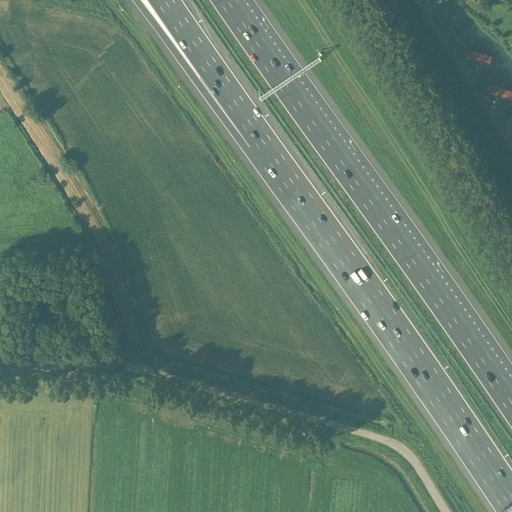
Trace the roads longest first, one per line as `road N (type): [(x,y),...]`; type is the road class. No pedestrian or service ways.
road 1 (motorway): [(511,403),(227,0)]
road 2 (unclassified): [(444,511),(409,457),(369,434),(135,367),(0,368)]
road 3 (motorway): [(263,146),(511,503)]
road 4 (track): [(135,367),(99,233),(0,67)]
road 5 (motorway): [(134,0),(263,146)]
road 6 (motorway): [(161,0),(263,146)]
